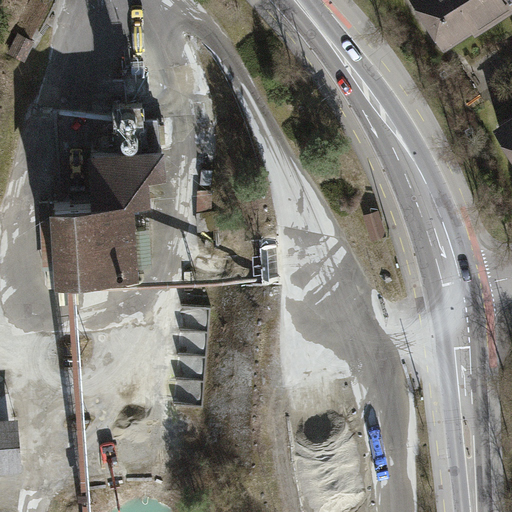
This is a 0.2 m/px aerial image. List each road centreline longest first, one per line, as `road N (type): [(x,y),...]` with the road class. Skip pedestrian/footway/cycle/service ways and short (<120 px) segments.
road 1 (track): [(40,511),(51,448),(29,214),(63,40),(108,0)]
road 2 (primary): [(293,0),(416,167),(460,309)]
road 3 (primary): [(460,309),(475,511)]
road 4 (track): [(372,346),(406,511)]
